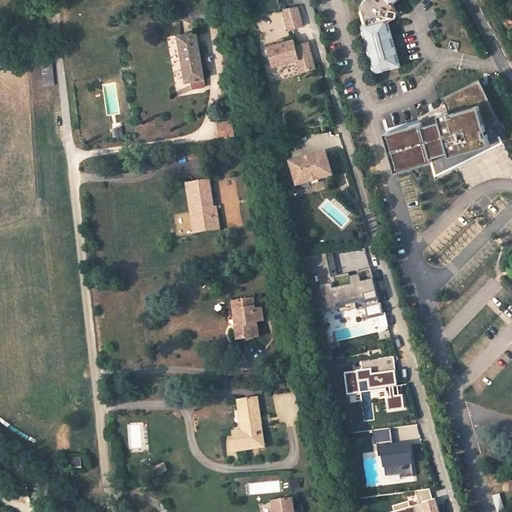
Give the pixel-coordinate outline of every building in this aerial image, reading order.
[(279,0),(260,0),(264,11),(282,9),(279,0)] [(396,0),(364,0),(365,1),(361,5),(363,10),(361,11),(364,23),(362,24),(376,73),(401,65),(388,21),(393,20),(396,18),(397,18),(399,11),(397,10),(397,9),(396,6),(395,4),(394,3),(396,0)] [(298,7),(284,8),(290,30),(304,26),(298,7)] [(191,80),(196,79),(197,80),(200,79),(199,79),(205,78),(196,32),(179,35),(184,63),(188,62),(191,80)] [(295,39),(268,47),(274,67),(298,60),(302,72),(316,68),(308,42),(296,45),(295,39)] [(52,59),(42,60),(44,86),(55,85),(52,59)] [(196,79),(191,80),(192,88),(206,86),(205,78),(199,79),(200,79),(197,80),(196,79)] [(421,122),(386,132),(397,171),(435,160),(439,173),(466,157),(463,151),(503,140),(495,125),(503,122),(481,78),(444,97),(447,103),(448,105),(450,111),(440,114),(442,120),(425,125),(424,121),(421,122)] [(420,116),(421,122),(424,121),(425,125),(442,120),(440,114),(450,111),(448,105),(447,103),(420,116)] [(232,115),(217,117),(221,139),(235,137),(232,115)] [(291,161),(298,185),(330,175),(330,174),(342,170),(336,148),(291,161)] [(210,180),(187,183),(191,210),(196,210),(199,234),(220,230),(217,206),(214,207),(210,180)] [(191,210),(195,234),(199,234),(196,210),(191,210)] [(333,253),(303,257),(308,276),(318,274),(327,312),(339,309),(340,312),(358,308),(359,310),(366,309),(368,319),(385,315),(381,302),(368,305),(367,300),(370,299),(369,295),(378,293),(373,274),(362,277),(361,274),(351,276),(352,279),(340,282),(333,253)] [(253,298),(232,302),(234,312),(238,311),(241,326),(236,327),(238,340),(260,336),(257,322),(264,321),(262,309),(255,310),(253,298)] [(376,374),(397,371),(396,359),(366,362),(367,370),(375,369),(376,374)] [(376,369),(346,373),(348,395),(385,390),(388,411),(404,409),(399,372),(377,375),(376,369)] [(265,446),(257,397),(238,399),(240,409),(244,408),(248,430),(243,431),(233,432),(236,451),(265,446)] [(419,438),(417,426),(403,428),(405,440),(419,438)] [(374,430),(375,443),(393,442),(393,429),(374,430)] [(378,446),(379,476),(415,475),(414,445),(378,446)] [(82,467),(81,457),(71,459),(72,468),(82,467)] [(442,511),(440,499),(434,500),(431,489),(417,492),(419,502),(393,508),(394,511),(442,511)] [(294,511),(293,499),(274,502),(275,511),(294,511)]
